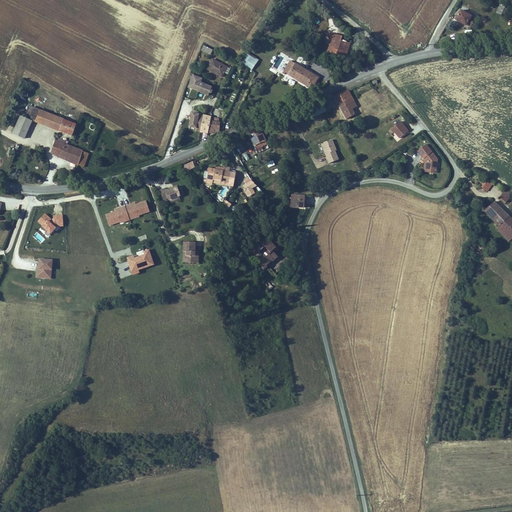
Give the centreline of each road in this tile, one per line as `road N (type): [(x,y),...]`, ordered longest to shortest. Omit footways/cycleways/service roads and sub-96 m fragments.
road 1 (unclassified): [(365,511),(304,246),(308,224),(341,187),(385,180),(432,195),(449,188),(455,172),(377,69)]
road 2 (secondary): [(168,161),(377,69)]
road 3 (secondary): [(0,183),(81,186),(168,161)]
